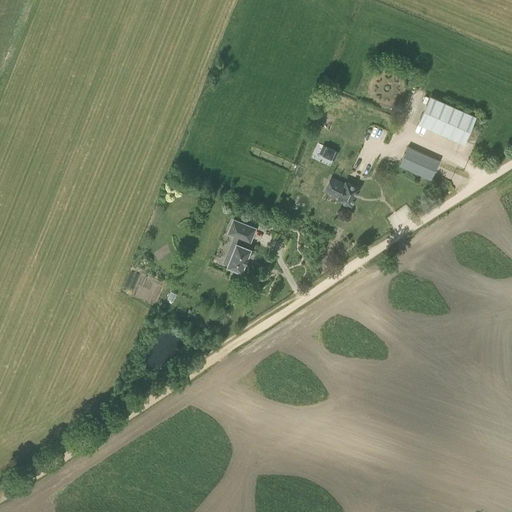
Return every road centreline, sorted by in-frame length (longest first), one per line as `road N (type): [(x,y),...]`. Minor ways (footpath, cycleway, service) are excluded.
road 1 (track): [(0,492),(301,300)]
road 2 (unclassified): [(301,300),(511,160)]
